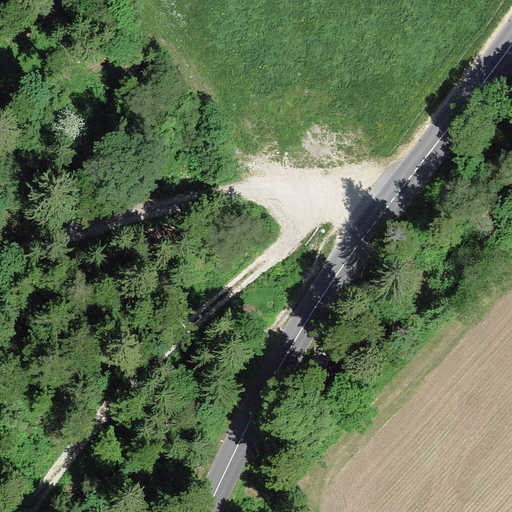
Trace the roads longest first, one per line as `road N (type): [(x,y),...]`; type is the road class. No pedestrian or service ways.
road 1 (tertiary): [(207,511),(274,374),(336,274),(511,44)]
road 2 (track): [(37,511),(179,326),(328,201)]
road 3 (track): [(328,201),(262,187),(169,203),(0,255)]
